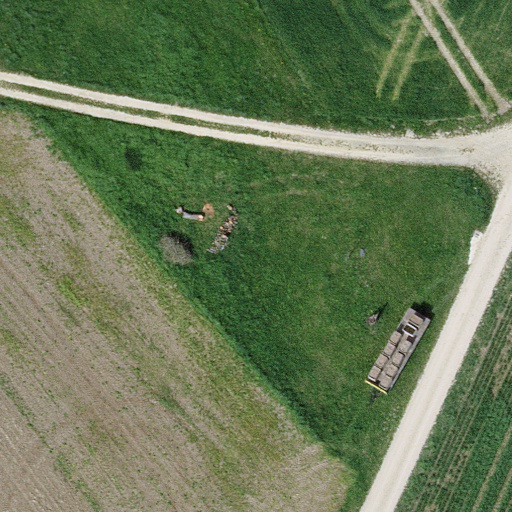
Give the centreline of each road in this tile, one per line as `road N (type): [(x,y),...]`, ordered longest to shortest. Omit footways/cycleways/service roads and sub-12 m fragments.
road 1 (track): [(0,70),(143,101),(508,156)]
road 2 (track): [(508,156),(360,511)]
